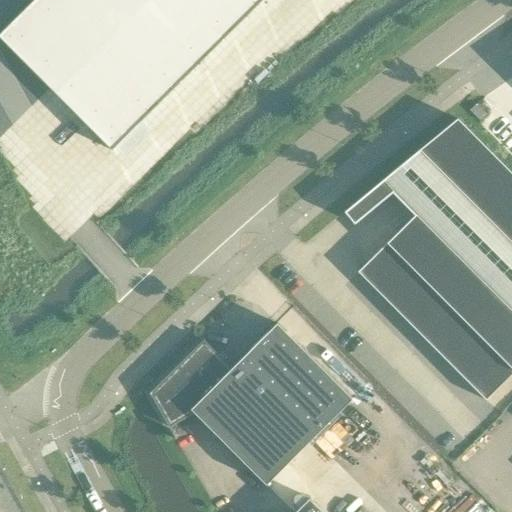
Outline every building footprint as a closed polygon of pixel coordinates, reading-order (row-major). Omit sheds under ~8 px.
[(34,0),(0,34),(0,38),(111,151),(262,0),(34,0)] [(476,104),(470,111),(480,121),(487,115),(476,104)] [(414,216),(394,236),(358,273),(486,401),(511,374),(511,174),(457,119),(344,212),(354,225),(392,194),(414,216)] [(150,394),(169,427),(194,413),(266,485),(352,400),(277,324),(232,369),(203,340),(150,394)] [(321,511),(309,499),(308,500),(299,508),(295,511),(321,511)]
